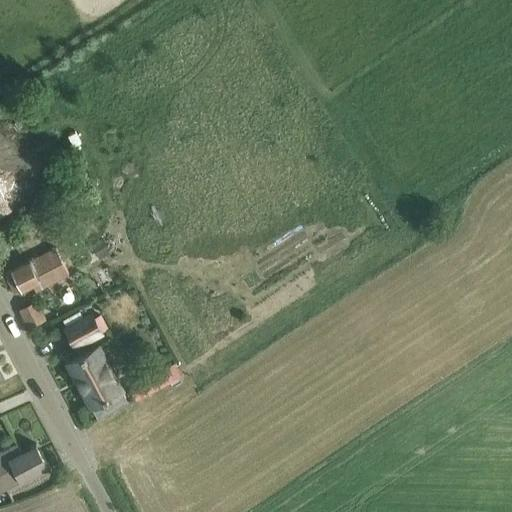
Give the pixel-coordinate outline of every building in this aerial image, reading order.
[(47,194),(49,199),(64,191),(57,177),(36,187),(41,197),(47,194)] [(6,180),(0,183),(0,216),(11,211),(6,202),(15,198),(6,180)] [(96,219),(88,223),(92,231),(100,226),(96,219)] [(104,239),(93,245),(101,260),(112,254),(104,239)] [(56,248),(13,270),(5,274),(15,294),(33,285),(36,291),(69,274),(56,248)] [(37,301),(20,309),(30,328),(47,319),(37,301)] [(67,329),(76,346),(101,333),(91,316),(67,329)] [(90,407),(120,391),(98,348),(67,363),(90,407)] [(166,368),(138,383),(144,395),(172,381),(166,368)] [(0,480),(4,488),(46,466),(35,444),(20,452),(15,443),(0,451),(0,480)]
